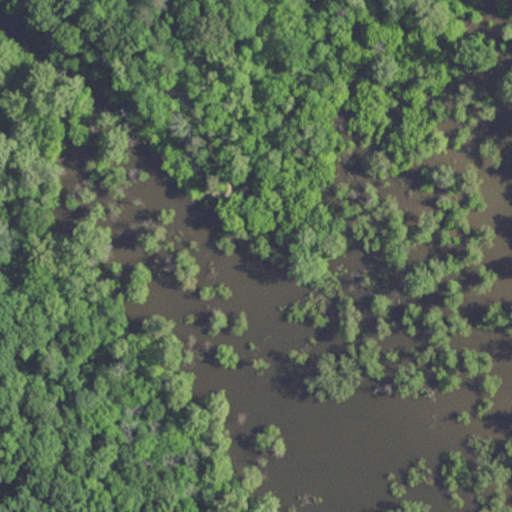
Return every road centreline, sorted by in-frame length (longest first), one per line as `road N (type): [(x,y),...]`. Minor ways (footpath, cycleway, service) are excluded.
road 1 (residential): [(183,139),(145,54),(108,0)]
road 2 (residential): [(189,144),(205,184),(237,197),(239,186),(189,144)]
